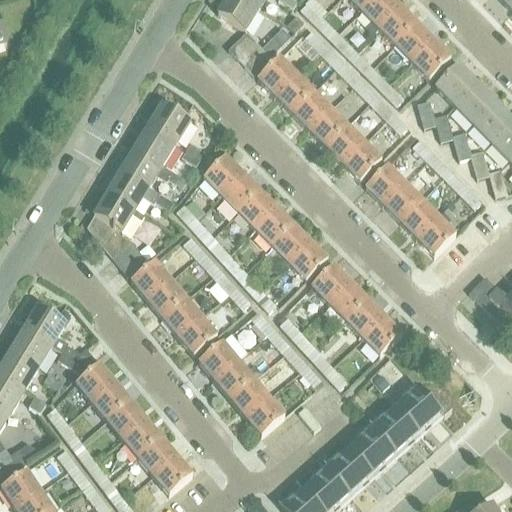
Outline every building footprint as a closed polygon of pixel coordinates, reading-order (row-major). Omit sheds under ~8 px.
[(257,13),(236,0),(227,0),(216,18),(244,35),(257,13)] [(236,0),(257,13),(265,0),(236,0)] [(290,14),(295,6),(285,0),(279,0),(276,5),(290,14)] [(375,0),(343,0),(359,16),(375,0)] [(397,12),(385,0),(375,0),(359,16),(376,33),(397,12)] [(511,0),(496,0),(511,14),(511,12),(511,0)] [(312,29),(320,22),(306,8),(298,15),(312,29)] [(414,29),(397,12),(376,33),(392,50),(414,29)] [(293,37),(302,29),(294,21),(286,30),(293,37)] [(326,42),(333,35),(320,22),(312,29),(326,42)] [(414,29),(392,50),(409,67),(431,45),(414,29)] [(282,33),(273,42),(281,51),(290,42),(290,41),(282,33)] [(317,58),(324,51),(309,36),(302,43),(317,58)] [(235,63),(253,45),(247,39),(242,38),(226,55),(235,63)] [(353,55),(340,42),(332,49),(346,63),(353,55)] [(262,54),(253,45),(235,63),(243,72),(262,54)] [(448,63),(431,45),(409,67),(426,84),(448,63)] [(330,71),(337,64),(324,51),(317,58),(330,71)] [(262,54),(243,72),(252,81),(270,62),(262,54)] [(359,76),(367,69),(353,55),(346,63),(359,76)] [(272,102),(294,80),(277,63),(255,85),(272,102)] [(357,85),(344,71),(337,78),(350,92),(357,85)] [(452,111),(474,89),(456,71),(434,92),(452,111)] [(387,89),(373,75),(366,83),(379,96),(387,89)] [(294,80),(272,102),(289,119),(311,97),(294,80)] [(364,105),(371,98),(357,85),(350,92),(364,105)] [(402,104),(387,89),(379,96),(394,111),(402,104)] [(492,108),(474,89),(452,111),(470,129),(492,108)] [(311,97),(289,119),(306,136),(328,114),(311,97)] [(391,118),(377,105),(371,112),(384,125),(391,118)] [(433,130),(431,123),(427,107),(415,110),(421,134),(433,130)] [(510,126),(492,108),(470,129),(489,148),(510,126)] [(160,110),(146,131),(174,148),(187,126),(160,110)] [(328,114),(306,136),(323,153),(345,131),(328,114)] [(405,133),(391,118),(384,125),(398,140),(405,133)] [(444,120),(431,123),(433,130),(438,147),(450,143),(450,141),(444,120)] [(511,160),(511,127),(510,126),(489,148),(507,166),(511,160)] [(174,148),(146,131),(132,153),(160,170),(174,148)] [(362,147),(345,131),(323,153),(340,169),(362,147)] [(450,141),(450,143),(456,166),(469,162),(468,159),(462,137),(450,141)] [(425,167),(431,160),(417,145),(410,152),(425,167)] [(379,165),(362,147),(340,169),(357,187),(379,165)] [(189,148),(184,156),(199,165),(203,157),(189,148)] [(132,153),(119,175),(146,192),(155,178),(181,194),(185,186),(171,177),(160,170),(132,153)] [(194,172),(199,165),(184,156),(180,163),(194,172)] [(480,156),(468,159),(469,162),(475,184),(487,181),(487,180),(486,178),(480,156)] [(438,180),(445,173),(431,160),(425,167),(438,180)] [(219,201),(240,180),(222,162),(201,183),(219,201)] [(381,210),(402,189),(385,171),(363,192),(381,210)] [(487,180),(487,181),(493,202),(505,198),(499,174),(486,178),(487,180)] [(119,175),(105,197),(133,214),(141,201),(152,208),(153,207),(167,216),(172,208),(146,192),(119,175)] [(240,180),(219,201),(235,218),(257,197),(240,180)] [(465,193),(452,180),(445,187),(458,200),(465,193)] [(402,189),(381,210),(398,227),(419,206),(402,189)] [(480,208),(465,193),(458,200),(473,215),(480,208)] [(85,233),(103,255),(122,238),(127,244),(142,220),(133,214),(105,197),(91,220),(93,221),(85,233)] [(274,214),(257,197),(235,218),(252,235),(274,214)] [(419,206),(398,227),(414,244),(436,222),(419,206)] [(187,230),(194,223),(182,210),(175,217),(187,230)] [(290,231),(274,214),(252,235),(269,252),(290,231)] [(445,215),(437,223),(443,230),(446,232),(454,224),(445,215)] [(437,223),(436,222),(414,244),(432,262),(453,240),(446,232),(443,230),(437,223)] [(200,243),(207,237),(194,223),(187,230),(200,243)] [(307,248),(290,231),(269,252),(286,269),(307,248)] [(122,238),(103,255),(111,264),(130,247),(127,244),(122,238)] [(193,263),(200,256),(188,243),(181,250),(193,263)] [(227,259),(214,245),(207,252),(219,265),(227,259)] [(138,257),(130,247),(111,264),(118,273),(138,257)] [(325,265),(307,248),(286,269),(304,287),(325,265)] [(205,276),(212,269),(200,256),(193,263),(205,276)] [(138,257),(118,273),(126,282),(145,266),(138,257)] [(232,278),(239,272),(227,259),(219,265),(232,278)] [(145,305),(169,286),(153,267),(130,286),(145,305)] [(327,309),(348,288),(330,270),(309,292),(327,309)] [(232,290),(220,278),(213,284),(225,297),(232,290)] [(259,294),(247,281),(240,287),(252,300),(259,294)] [(488,288),(483,282),(475,290),(480,296),(488,288)] [(169,286),(145,305),(161,323),(184,303),(169,286)] [(348,288),(327,309),(344,326),(365,305),(348,288)] [(488,288),(480,296),(485,301),(493,293),(488,288)] [(248,308),(232,290),(225,297),(241,315),(248,308)] [(480,296),(475,290),(467,298),(472,304),(480,296)] [(269,292),(264,297),(276,308),(281,303),(269,292)] [(259,294),(252,300),(267,317),(274,310),(259,294)] [(485,301),(480,296),(472,304),(477,309),(485,301)] [(490,306),(485,301),(477,309),(482,314),(490,306)] [(511,302),(500,315),(511,326),(511,302)] [(199,321),(184,303),(161,323),(176,341),(199,321)] [(382,321),(365,305),(344,326),(360,343),(382,321)] [(495,311),(490,306),(482,314),(487,319),(495,311)] [(54,311),(48,320),(64,330),(70,321),(54,311)] [(23,335),(51,352),(61,359),(76,368),(71,375),(79,380),(95,366),(85,354),(78,359),(66,351),(67,349),(57,342),(64,330),(48,320),(36,313),(23,335)] [(199,321),(176,341),(192,360),(215,340),(199,321)] [(264,340),(271,333),(260,321),(253,328),(264,340)] [(382,321),(360,343),(378,360),(399,339),(382,321)] [(286,323),(279,330),(291,342),(298,336),(287,325),(286,323)] [(276,353),(283,346),(271,333),(264,340),(276,353)] [(23,335),(9,357),(37,374),(51,352),(23,335)] [(298,336),(291,342),(306,360),(313,353),(298,336)] [(213,385),(236,366),(220,347),(197,366),(213,385)] [(329,371),(313,353),(306,360),(322,377),(329,371)] [(303,368),(291,355),(284,361),(296,374),(303,368)] [(9,357),(0,372),(0,382),(24,397),(37,374),(9,357)] [(76,368),(61,359),(57,366),(71,375),(76,368)] [(236,366),(213,385),(228,403),(251,384),(236,366)] [(276,366),(256,381),(262,389),(282,373),(276,366)] [(319,385),(303,368),(296,374),(312,392),(319,385)] [(91,409),(114,389),(98,370),(75,390),(91,409)] [(345,388),(329,371),(322,377),(338,394),(345,388)] [(379,379),(372,386),(380,395),(388,389),(379,379)] [(57,396),(62,389),(48,380),(43,388),(57,396)] [(0,382),(0,412),(10,418),(24,397),(0,382)] [(266,402),(251,384),(228,403),(243,421),(266,402)] [(292,387),(284,394),(291,402),(299,395),(292,387)] [(114,389),(91,409),(106,427),(130,407),(114,389)] [(438,418),(431,409),(415,392),(392,413),(415,438),(438,418)] [(282,421),(266,402),(243,421),(259,440),(282,421)] [(39,418),(44,409),(34,403),(28,412),(39,418)] [(437,403),(431,409),(438,418),(442,422),(449,416),(437,403)] [(145,425),(130,407),(106,427),(121,445),(145,425)] [(0,435),(10,418),(0,412),(0,435)] [(57,434),(65,428),(54,413),(45,419),(57,434)] [(392,413),(370,433),(393,458),(415,438),(392,413)] [(145,425),(121,445),(137,463),(160,443),(145,425)] [(65,428),(57,434),(70,451),(78,445),(65,428)] [(370,433),(348,453),(371,478),(393,458),(370,433)] [(160,443),(137,463),(152,481),(175,462),(160,443)] [(86,472),(94,466),(83,451),(75,458),(86,472)] [(371,478),(348,453),(325,473),(348,498),(371,478)] [(0,472),(12,464),(9,460),(5,454),(0,457),(0,472)] [(19,474),(26,469),(16,455),(9,460),(12,464),(19,474)] [(66,475),(75,469),(64,455),(56,461),(66,475)] [(175,462),(152,481),(168,500),(191,481),(175,462)] [(0,486),(19,474),(12,464),(0,472),(0,486)] [(107,483),(94,466),(86,472),(99,489),(107,483)] [(75,469),(66,475),(80,493),(88,487),(75,469)] [(325,473),(303,493),(320,511),(332,511),(348,498),(325,473)] [(0,493),(12,511),(15,511),(39,496),(25,475),(0,492),(0,493)] [(301,479),(294,485),(300,491),(307,485),(301,479)] [(114,510),(122,504),(112,490),(104,496),(114,510)] [(93,511),(96,511),(103,507),(93,493),(84,499),(93,511)] [(320,511),(303,493),(281,511),(320,511)] [(49,511),(39,496),(15,511),(49,511)]
